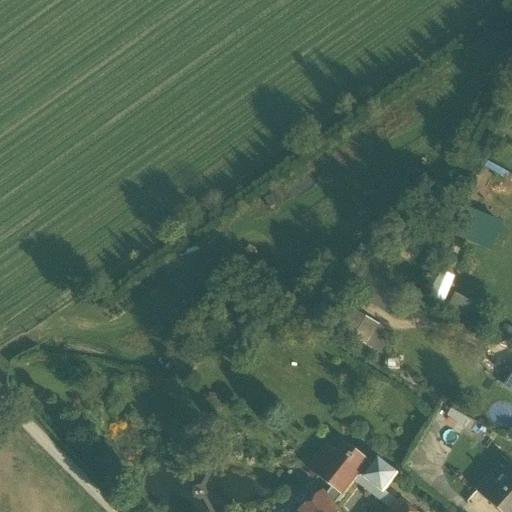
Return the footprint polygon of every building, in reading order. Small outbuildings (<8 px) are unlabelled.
[(503,224),(465,208),(453,238),(491,253),(503,224)] [(368,267),(351,294),(393,320),(410,293),(368,267)] [(474,304),(454,294),(447,308),(466,318),(474,304)] [(332,328),(367,348),(379,327),(344,307),(332,328)] [(511,329),(506,325),(499,336),(511,344),(511,327),(511,329)] [(394,335),(379,327),(367,348),(382,356),(394,335)] [(336,508),(355,483),(361,475),(370,464),(344,444),(337,453),(328,446),(314,464),(323,470),(317,478),(332,490),(327,497),(336,508)] [(379,461),(374,467),(365,478),(364,480),(383,495),(385,493),(398,476),(379,461)] [(308,472),(317,478),(323,470),(314,464),(308,472)] [(361,475),(365,478),(374,467),(370,464),(361,475)] [(483,501),(495,511),(511,511),(511,468),(496,486),(490,480),(476,495),(483,501)] [(399,504),(385,493),(383,495),(364,480),(365,478),(361,475),(355,483),(392,511),(399,504)] [(339,511),(336,508),(327,497),(323,493),(300,511),(339,511)] [(392,511),(413,511),(400,502),(399,504),(392,511)]
